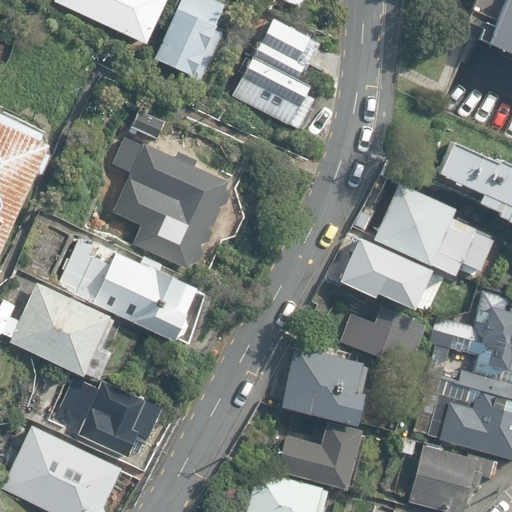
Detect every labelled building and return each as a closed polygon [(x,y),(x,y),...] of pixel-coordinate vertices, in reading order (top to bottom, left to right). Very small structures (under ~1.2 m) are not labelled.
[(53,0),(53,1),(145,43),(164,0),(53,0)] [(180,0),(153,61),(199,82),(222,31),(215,29),(225,5),(213,0),(180,0)] [(511,0),(506,0),(497,22),(473,11),(468,21),(485,28),(482,34),(480,39),(488,43),(500,48),(499,50),(511,55),(511,0)] [(252,56),(294,78),(302,64),(294,60),(306,37),(271,19),(252,56)] [(294,78),(252,56),(232,95),(297,129),(311,101),(302,96),(308,84),(294,78)] [(130,127),(156,138),(164,122),(138,110),(130,127)] [(0,249),(33,175),(42,170),(48,154),(43,137),(0,117),(0,249)] [(132,243),(187,268),(189,265),(198,261),(203,251),(199,244),(208,242),(211,233),(209,227),(211,226),(219,209),(219,206),(224,205),(228,195),(224,185),(226,181),(194,166),(197,161),(176,151),(174,157),(143,143),(141,146),(124,138),(112,164),(129,171),(111,211),(140,224),(132,243)] [(505,220),(511,223),(511,166),(497,160),(496,162),(451,142),(436,175),(480,195),(477,202),(497,211),(495,214),(505,219),(505,220)] [(456,207),(398,182),(373,240),(454,275),(460,261),(478,268),(491,239),(473,231),(475,227),(452,217),(456,207)] [(56,284),(172,339),(196,288),(116,251),(110,263),(93,255),(89,265),(84,263),(93,245),(78,238),(56,284)] [(376,292),(411,308),(429,270),(359,238),(339,281),(374,296),(376,292)] [(83,371),(98,378),(109,351),(101,348),(113,319),(108,316),(109,314),(35,282),(19,320),(9,316),(14,305),(2,300),(0,305),(0,332),(11,337),(9,341),(82,373),(83,371)] [(427,435),(511,457),(511,309),(505,308),(509,294),(482,287),(471,327),(435,317),(429,342),(474,354),(470,371),(459,368),(456,380),(428,372),(423,391),(437,395),(427,435)] [(340,342),(409,366),(424,323),(379,307),(374,321),(350,313),(340,342)] [(279,406),(354,423),(362,391),(359,391),(365,365),(360,364),(361,361),(293,345),(279,406)] [(77,434),(127,456),(128,452),(136,456),(144,437),(147,439),(161,406),(100,379),(97,387),(73,376),(60,406),(84,417),(77,434)] [(276,469),(345,487),(360,429),(324,420),(318,442),(285,433),(276,469)] [(1,488),(53,511),(103,511),(101,506),(120,466),(30,425),(1,488)] [(411,455),(415,440),(397,436),(393,451),(411,455)] [(408,500),(449,511),(461,511),(468,489),(477,492),(481,477),(492,480),(498,460),(467,452),(466,458),(423,446),(408,500)] [(319,511),(326,489),(320,487),(320,485),(257,469),(256,471),(250,469),(239,511),(319,511)]
